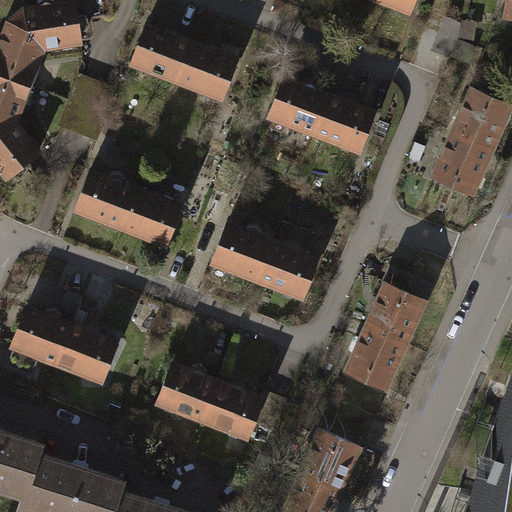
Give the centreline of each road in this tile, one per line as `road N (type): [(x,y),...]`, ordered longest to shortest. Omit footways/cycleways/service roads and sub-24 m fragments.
road 1 (residential): [(21,234),(289,338),(322,325),(370,213)]
road 2 (residential): [(370,213),(416,100),(414,82),(404,69),(223,0)]
road 3 (residential): [(503,263),(397,511)]
road 4 (residential): [(503,263),(370,213)]
